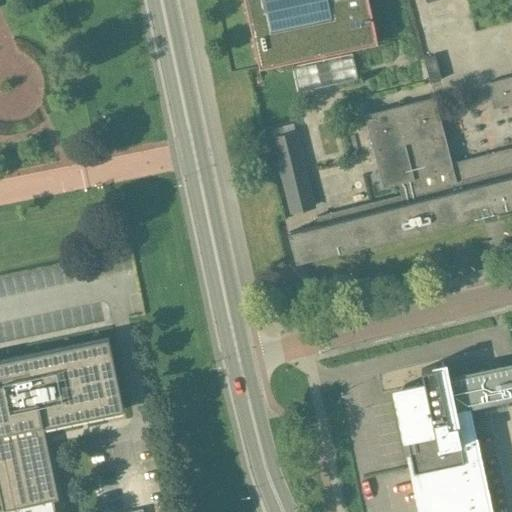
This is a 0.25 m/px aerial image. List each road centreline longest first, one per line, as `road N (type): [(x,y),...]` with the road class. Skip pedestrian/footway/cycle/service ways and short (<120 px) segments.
road 1 (tertiary): [(239,364),(160,0)]
road 2 (residential): [(239,364),(511,292)]
road 3 (tertiary): [(283,511),(239,364)]
